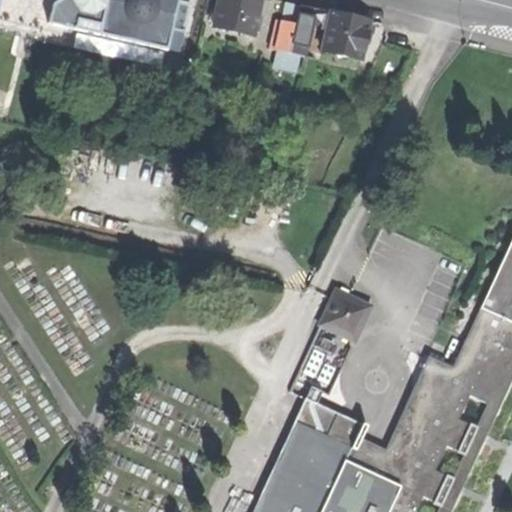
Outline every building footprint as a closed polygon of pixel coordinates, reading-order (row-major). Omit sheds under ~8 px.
[(0,0),(0,8),(9,11),(11,0),(0,0)] [(188,0),(51,0),(46,21),(178,54),(188,0)] [(253,33),(258,34),(261,18),(256,16),(260,0),(218,0),(213,27),(252,35),(253,33)] [(318,9),(300,5),(296,24),(282,21),(282,23),(277,21),(271,48),(304,56),(308,38),(311,38),(318,9)] [(323,53),(361,61),(369,22),(350,17),(331,13),(323,53)] [(0,38),(0,69),(10,70),(15,41),(0,38)] [(38,63),(26,120),(49,125),(61,68),(38,63)] [(511,328),(511,248),(482,314),(511,328)] [(319,326),(354,342),(369,308),(335,293),(319,326)] [(433,356),(390,449),(366,439),(333,511),(455,511),(511,390),(511,328),(482,314),(472,339),(459,367),(433,356)] [(315,387),(310,398),(322,404),(327,393),(315,387)] [(322,404),(310,398),(258,511),(333,511),(366,439),(372,426),(322,404)]
